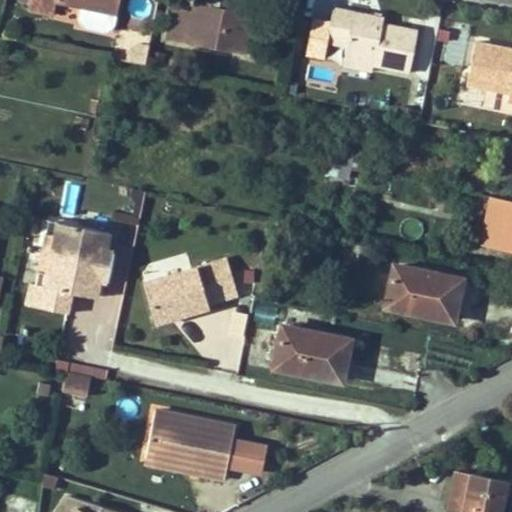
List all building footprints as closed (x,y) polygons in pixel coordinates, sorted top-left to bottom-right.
[(30,0),(28,9),(53,14),(56,0),(57,0),(82,5),(79,20),(84,26),(106,31),(114,27),(119,0),(30,0)] [(177,8),(177,9),(171,38),(171,39),(244,54),(252,14),(226,9),(227,0),(194,0),(193,11),(177,8)] [(417,30),(382,23),(383,17),(333,7),(326,42),(346,46),(345,53),(374,59),(373,65),(409,72),(417,30)] [(172,8),(167,37),(171,38),(177,9),(172,8)] [(511,56),(510,56),(511,49),(475,42),(466,84),(486,88),(483,106),(511,112),(511,56)] [(146,65),(149,45),(139,43),(128,50),(126,61),(146,65)] [(151,58),(151,61),(163,64),(166,53),(152,51),(151,58)] [(374,59),(345,53),(342,65),(372,71),(373,65),(374,59)] [(404,106),(402,114),(412,116),(414,109),(404,106)] [(502,149),(511,150),(511,140),(505,139),(502,149)] [(511,150),(502,149),(495,183),(511,186),(511,150)] [(482,241),(511,247),(511,201),(491,197),(482,241)] [(48,219),(46,232),(55,234),(58,221),(48,219)] [(106,250),(106,249),(110,232),(58,221),(55,234),(46,232),(41,252),(95,263),(98,249),(106,250)] [(106,250),(98,249),(95,263),(110,266),(113,250),(106,249),(106,250)] [(96,297),(100,280),(91,279),(95,263),(41,252),(37,272),(47,274),(44,286),(35,284),(30,283),(26,304),(67,313),(71,292),(96,297)] [(227,258),(143,282),(155,323),(178,317),(177,313),(184,311),(185,314),(209,307),(208,304),(238,295),(227,258)] [(110,266),(95,263),(91,279),(100,280),(106,282),(110,266)] [(461,280),(394,267),(386,307),(453,320),(461,280)] [(47,274),(37,272),(35,284),(44,286),(47,274)] [(474,315),(479,286),(465,284),(460,313),(474,315)] [(254,296),(250,316),(260,318),(264,298),(254,296)] [(349,340),(283,326),(274,366),(341,380),(349,340)] [(81,374),(83,365),(69,362),(67,371),(81,374)] [(81,374),(91,376),(106,379),(107,370),(83,365),(81,374)] [(87,396),(91,376),(81,374),(67,371),(62,391),(87,396)] [(37,393),(47,395),(49,384),(39,381),(37,393)] [(224,479),(226,468),(233,436),(235,426),(155,410),(146,457),(182,465),(184,460),(204,464),(202,474),(224,479)] [(233,436),(226,468),(258,475),(265,443),(233,436)] [(145,462),(202,474),(204,464),(184,460),(182,465),(146,457),(145,462)] [(455,511),(463,511),(472,473),(456,470),(448,511),(455,511)] [(500,511),(507,481),(472,473),(463,511),(500,511)] [(120,511),(66,495),(55,511),(120,511)]
